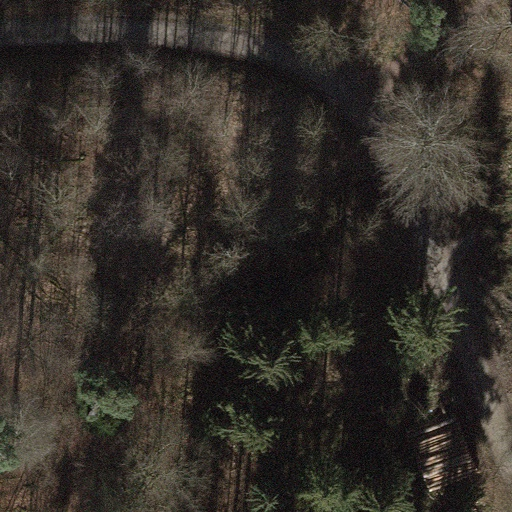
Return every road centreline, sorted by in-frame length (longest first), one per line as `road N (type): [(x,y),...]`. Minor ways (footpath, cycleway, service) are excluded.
road 1 (track): [(511,483),(425,224),(355,94)]
road 2 (track): [(355,94),(259,51),(109,34),(0,37)]
